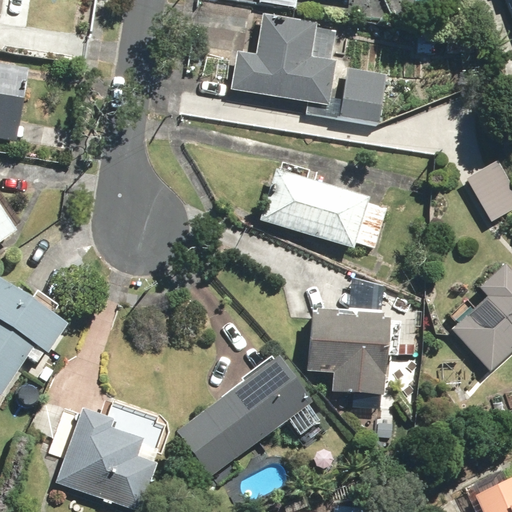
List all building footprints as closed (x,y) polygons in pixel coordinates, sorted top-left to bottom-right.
[(255,0),(255,7),(292,12),(294,0),(255,0)] [(307,27),(255,20),(248,60),(232,58),(226,96),(322,111),(326,52),(307,27)] [(338,69),(327,118),(374,128),(384,78),(338,69)] [(21,74),(0,71),(0,143),(11,145),(21,74)] [(511,212),(511,188),(496,163),(461,184),(488,227),(511,212)] [(385,210),(269,176),(254,227),(349,255),(351,245),(373,251),(385,210)] [(0,224),(0,243),(9,236),(0,224)] [(485,375),(511,349),(511,273),(507,278),(497,269),(474,291),(481,299),(470,309),(463,302),(447,317),(455,326),(446,335),(485,375)] [(41,358),(59,330),(0,293),(0,395),(29,351),(41,358)] [(395,326),(375,324),(376,313),(332,310),(331,320),(304,317),(300,376),(327,378),(326,398),(375,401),(378,359),(392,360),(395,326)] [(314,425),(303,410),(269,364),(170,436),(203,482),(283,424),(294,439),(314,425)] [(96,422),(39,404),(30,434),(52,441),(47,456),(63,462),(54,488),(129,511),(139,511),(168,423),(102,402),(96,422)] [(511,511),(511,466),(463,488),(473,511),(511,511)]
